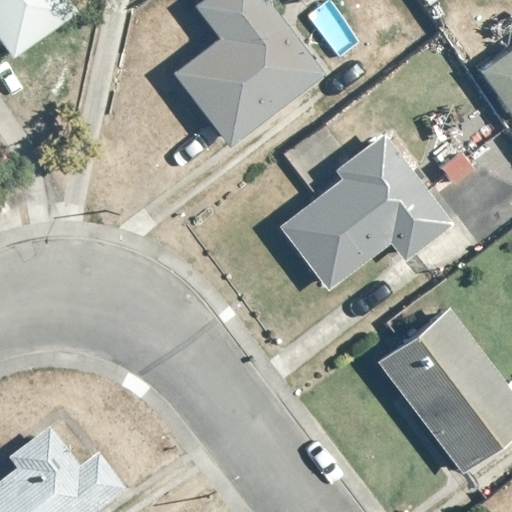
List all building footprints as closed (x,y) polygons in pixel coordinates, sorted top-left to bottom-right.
[(0,0),(0,41),(12,59),(78,13),(69,0),(0,0)] [(220,38),(175,73),(231,146),(326,73),(269,0),(203,0),(195,6),(220,38)] [(341,181),(280,226),(328,290),(392,242),(405,259),(453,223),(386,133),(334,172),(341,181)] [(511,389),(450,308),(378,362),(464,474),(511,437),(511,389)] [(17,467),(0,479),(0,511),(97,511),(129,489),(100,451),(81,466),(50,425),(9,456),(17,467)]
